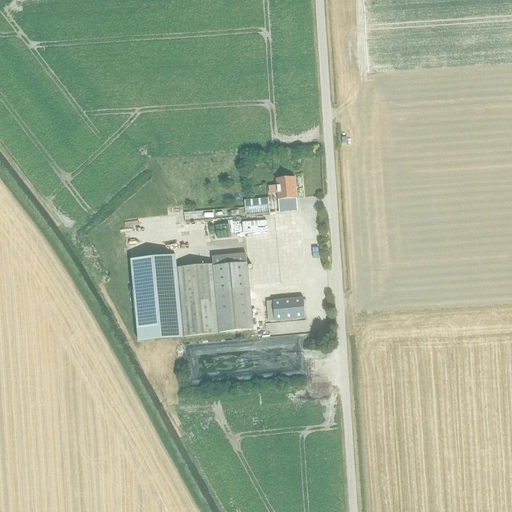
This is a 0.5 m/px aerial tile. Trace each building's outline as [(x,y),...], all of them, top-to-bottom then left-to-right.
[(277,186),(269,187),(270,194),(278,194),(278,200),(280,212),(298,211),(297,199),(295,178),(277,179),(277,186)] [(269,205),(245,208),(246,215),(270,213),(269,205)] [(184,214),(242,213),(242,206),(183,207),(184,214)] [(253,330),(247,263),(246,253),(212,256),(213,267),(180,270),(186,336),(253,330)] [(183,336),(176,256),(131,260),(139,340),(183,336)] [(278,260),(278,281),(304,280),(304,259),(290,259),(290,265),(283,265),(283,260),(278,260)] [(304,299),(284,300),(273,301),(275,321),(306,318),(304,299)]
